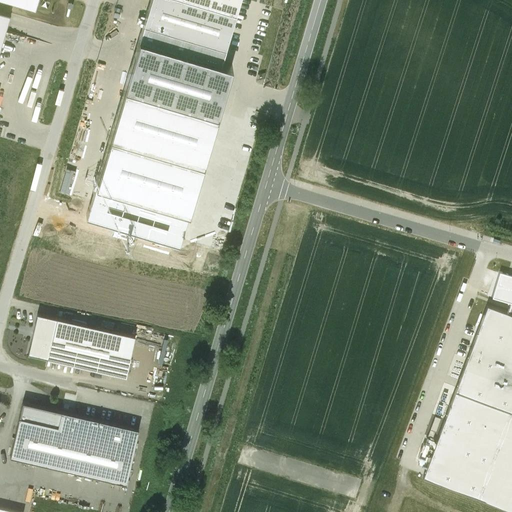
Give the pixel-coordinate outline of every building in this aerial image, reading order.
[(37,0),(3,0),(35,9),(37,0)] [(149,0),(139,36),(220,60),(238,0),(149,0)] [(0,47),(10,15),(0,11),(0,47)] [(139,36),(120,99),(214,126),(232,63),(220,60),(139,36)] [(7,43),(5,48),(20,53),(21,47),(7,43)] [(214,126),(120,99),(86,217),(179,244),(214,126)] [(511,274),(499,271),(492,297),(511,303),(511,274)] [(511,314),(487,305),(424,475),(511,508),(511,314)] [(135,334),(37,312),(28,352),(125,374),(135,334)] [(141,427),(24,400),(11,456),(128,483),(141,427)]
